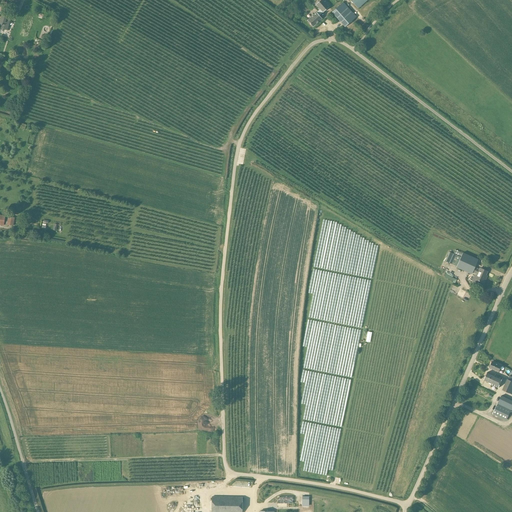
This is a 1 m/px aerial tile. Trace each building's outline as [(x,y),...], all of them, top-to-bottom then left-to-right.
[(320,0),(316,4),(320,9),(323,12),(329,7),(322,0),(320,0)] [(357,9),(366,0),(349,0),(349,1),(357,9)] [(353,20),(352,20),(356,17),(343,2),(339,5),(332,12),(345,27),(353,20)] [(307,20),(313,27),(322,19),(317,12),(307,20)] [(11,17),(11,16),(7,15),(3,14),(0,24),(1,24),(0,26),(0,27),(2,28),(2,29),(5,29),(8,30),(11,17)] [(5,216),(0,214),(0,224),(4,225),(4,224),(13,226),(15,218),(5,216)] [(445,261),(456,266),(460,257),(449,252),(445,261)] [(456,267),(472,274),(472,272),(475,267),(478,259),(462,252),(460,257),(456,266),(456,267)] [(476,274),(472,281),(476,283),(478,280),(482,282),(483,282),(484,282),(486,279),(484,278),(487,272),(480,268),(480,269),(475,267),(472,272),(475,274),(476,274)] [(443,277),(455,282),(456,279),(452,277),(453,275),(446,272),(443,277)] [(493,361),(490,368),(499,372),(502,365),(493,361)] [(495,376),(488,372),(484,380),(491,383),(491,385),(498,388),(503,378),(495,374),(495,376)] [(511,400),(501,395),(492,414),(506,420),(511,410),(511,409),(511,400)] [(211,511),(241,511),(242,497),(212,497),(211,511)]
